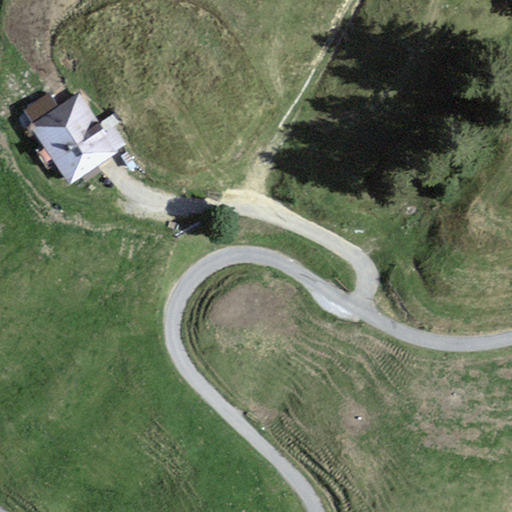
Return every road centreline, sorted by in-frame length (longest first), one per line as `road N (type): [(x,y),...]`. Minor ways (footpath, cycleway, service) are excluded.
road 1 (unclassified): [(316,511),(302,486),(180,358),(172,315),(192,279),(227,256),(263,256),(426,340),(511,337)]
road 2 (track): [(357,309),(366,291),(363,266),(325,237),(252,208),(166,202)]
road 3 (track): [(358,0),(255,178),(252,208)]
